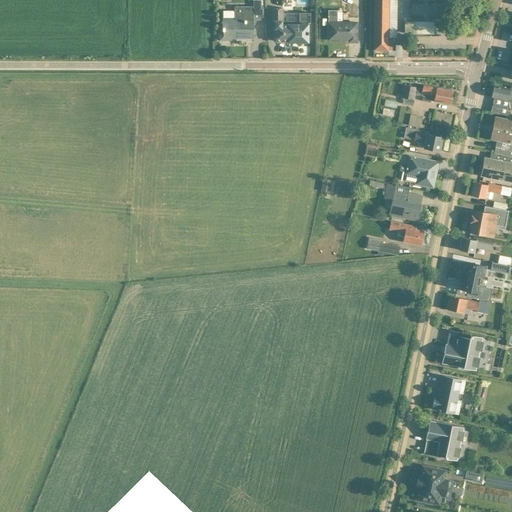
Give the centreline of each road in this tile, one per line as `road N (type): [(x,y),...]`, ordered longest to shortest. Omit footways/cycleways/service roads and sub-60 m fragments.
road 1 (unclassified): [(0,65),(476,71)]
road 2 (tertiary): [(476,71),(384,511)]
